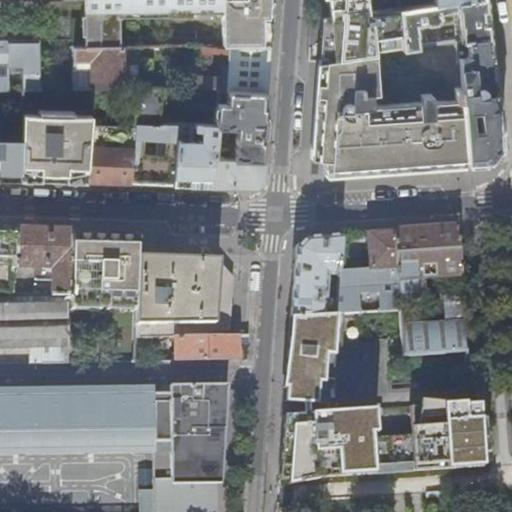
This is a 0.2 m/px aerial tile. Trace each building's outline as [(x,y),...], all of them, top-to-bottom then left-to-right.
[(81,0),(82,48),(125,47),(124,15),(221,15),(221,46),(228,45),(236,45),(270,45),(272,14),(273,0),(81,0)] [(367,0),(323,0),(321,28),(318,61),(375,52),(403,48),(399,6),(369,10),(367,0)] [(486,0),(447,0),(434,2),(399,6),(403,48),(420,45),(418,25),(436,23),(441,16),(441,9),(458,7),(461,40),(491,36),(488,15),(486,0)] [(427,38),(427,44),(454,41),(454,34),(427,38)] [(491,36),(461,40),(456,40),(459,87),(466,165),(476,164),(485,163),(502,144),(498,105),(491,36)] [(0,38),(0,88),(9,88),(7,38),(0,38)] [(25,38),(7,38),(9,88),(23,88),(40,88),(38,38),(25,38)] [(269,64),(270,45),(236,45),(228,45),(227,63),(225,70),(225,80),(202,79),(201,89),(211,90),(233,91),(267,92),(269,64)] [(126,87),(125,47),(82,48),(76,48),(76,59),(76,87),(92,87),(95,87),(126,87)] [(375,52),(318,61),(317,74),(311,159),(328,160),(344,161),(345,173),(362,172),(407,169),(456,165),(466,165),(459,87),(455,87),(456,99),(432,100),(432,92),(421,93),(422,101),(373,104),(372,93),(378,93),(375,52)] [(138,87),(126,87),(95,87),(93,113),(87,182),(109,182),(131,183),(135,123),(138,87)] [(162,87),(138,87),(135,123),(159,124),(162,87)] [(264,127),(267,92),(233,91),(211,90),(211,102),(217,103),(217,125),(217,137),(227,137),(227,134),(232,134),(232,128),(236,128),(235,159),(262,159),(262,158),(264,127)] [(34,113),(21,111),(20,118),(20,127),(18,179),(31,180),(39,180),(47,174),(58,174),(65,181),(71,181),(87,182),(93,113),(73,115),(73,110),(38,109),(38,113),(34,113)] [(173,184),(179,124),(159,124),(135,123),(131,183),(152,184),(173,184)] [(210,174),(215,159),(217,137),(217,125),(179,124),(173,184),(194,185),(210,186),(210,174)] [(0,178),(3,179),(18,179),(20,127),(0,125),(0,178)] [(235,159),(215,159),(210,174),(210,186),(236,186),(257,187),(264,180),(265,159),(262,159),(235,159)] [(392,232),(398,290),(422,288),(421,270),(460,268),(457,227),(427,229),(392,232)] [(17,234),(15,266),(52,268),(51,294),(70,294),(71,236),(71,231),(45,230),(16,229),(17,234)] [(366,233),(340,235),(337,276),(335,302),(334,315),(345,314),(400,311),(398,290),(392,232),(366,233)] [(0,293),(14,294),(15,283),(15,266),(17,234),(0,233),(0,293)] [(328,275),(337,276),(340,235),(320,237),(305,238),(295,249),(290,317),(334,315),(335,302),(326,301),(328,275)] [(105,236),(71,236),(70,294),(70,309),(135,311),(138,246),(138,237),(105,236)] [(139,246),(138,246),(135,311),(135,339),(159,338),(177,338),(229,337),(229,335),(231,317),(233,290),(234,278),(207,248),(194,247),(155,246),(139,246)] [(28,283),(15,283),(14,294),(28,294),(28,283)] [(466,351),(462,289),(444,290),(446,322),(402,325),(405,356),(466,351)] [(14,294),(0,293),(0,347),(43,346),(42,364),(69,363),(70,309),(70,294),(51,294),(28,294),(14,294)] [(284,404),(323,405),(324,385),(333,385),(335,356),(342,356),(345,314),(334,315),(290,317),(284,404)] [(229,337),(177,338),(177,362),(237,361),(237,348),(237,337),(233,337),(229,337)] [(159,338),(135,339),(134,362),(161,362),(159,338)] [(170,473),(218,476),(220,453),(224,406),(225,386),(185,387),(127,387),(68,388),(16,389),(0,389),(0,445),(157,443),(159,412),(184,414),(183,439),(172,438),(170,473)] [(282,418),(281,458),(279,483),(484,466),(483,451),(481,417),(480,410),(480,403),(463,405),(463,403),(408,407),(410,435),(370,439),(368,411),(282,418)]
